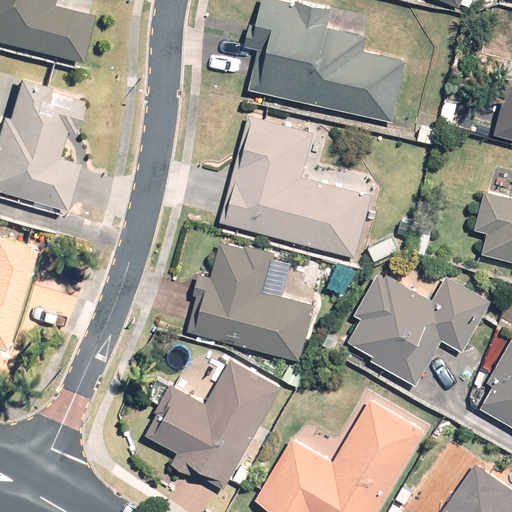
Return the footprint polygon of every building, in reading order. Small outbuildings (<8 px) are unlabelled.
[(0,0),(0,34),(85,56),(96,12),(55,2),(55,0),(0,0)] [(262,45),(253,83),(396,117),(410,56),(367,46),(370,32),(330,22),(334,5),(312,0),(267,0),(262,21),(255,19),(250,42),(262,45)] [(5,113),(0,131),(0,185),(69,206),(83,159),(60,153),(68,126),(78,129),(88,94),(24,76),(12,115),(5,113)] [(511,80),(499,129),(511,132),(511,80)] [(224,216),(359,254),(376,193),(306,173),(318,130),(253,112),(224,216)] [(511,191),(487,185),(476,223),(493,228),(487,249),(511,255),(511,191)] [(0,336),(9,339),(38,240),(0,229),(0,336)] [(193,326),(303,356),(318,302),(266,287),(277,250),(227,236),(216,274),(209,271),(193,326)] [(495,298),(450,272),(436,297),(385,267),(360,311),(366,315),(353,337),(380,352),(378,356),(420,380),(445,336),(466,348),(495,298)] [(498,381),(484,404),(511,420),(511,343),(493,378),(498,381)] [(226,486),(285,383),(237,355),(211,400),(177,380),(148,430),(182,450),(177,458),(226,486)] [(379,511),(429,426),(373,394),(336,457),(297,435),(262,495),(284,507),(281,511),(379,511)] [(511,511),(511,482),(478,460),(443,511),(511,511)]
